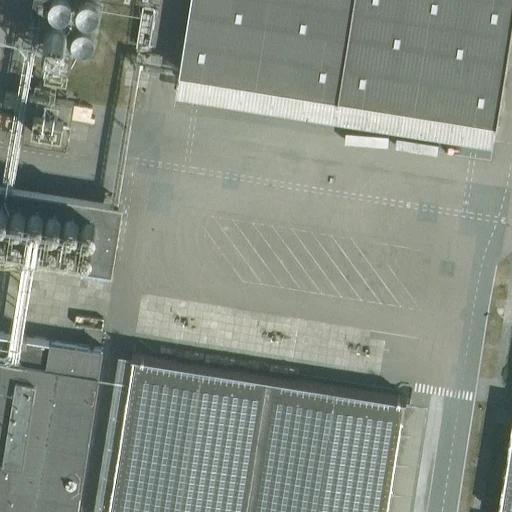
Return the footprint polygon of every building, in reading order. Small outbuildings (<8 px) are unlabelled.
[(496,121),(511,13),(511,0),(190,0),(179,71),(496,121)] [(0,251),(111,269),(122,202),(0,182),(0,251)] [(0,511),(74,511),(96,372),(99,353),(0,337),(0,511)] [(383,511),(401,394),(132,354),(132,355),(134,355),(109,511),(383,511)] [(511,511),(511,418),(497,511),(511,511)]
